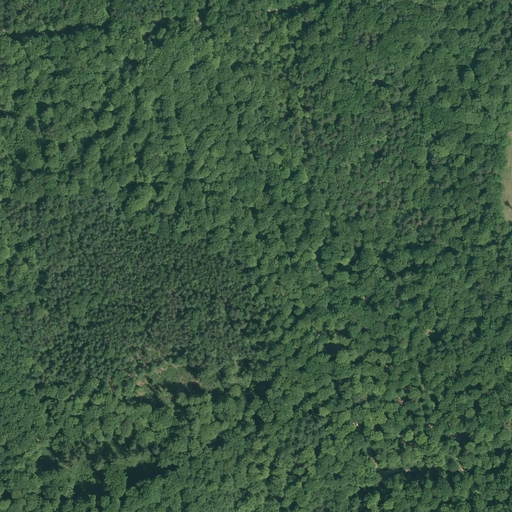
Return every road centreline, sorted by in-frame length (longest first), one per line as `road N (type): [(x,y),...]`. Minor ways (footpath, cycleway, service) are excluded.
road 1 (track): [(335,0),(0,35)]
road 2 (track): [(197,16),(310,311)]
road 3 (track): [(74,511),(0,296)]
road 4 (track): [(310,311),(378,472)]
road 5 (track): [(378,472),(511,469)]
